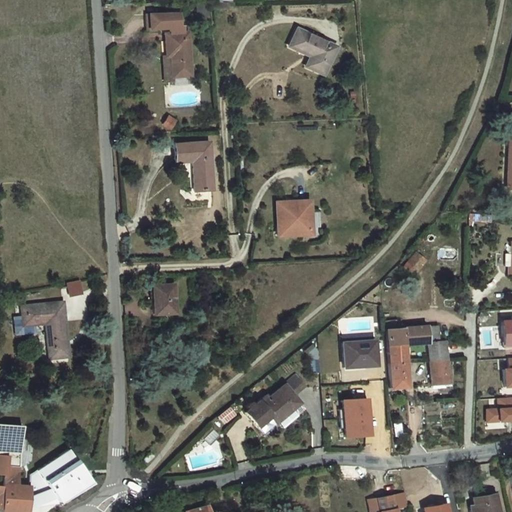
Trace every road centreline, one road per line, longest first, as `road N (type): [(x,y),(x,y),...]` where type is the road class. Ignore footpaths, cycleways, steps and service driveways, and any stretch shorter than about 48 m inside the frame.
road 1 (unclassified): [(103,0),(121,492)]
road 2 (unclassified): [(511,445),(398,460),(327,458),(121,492)]
